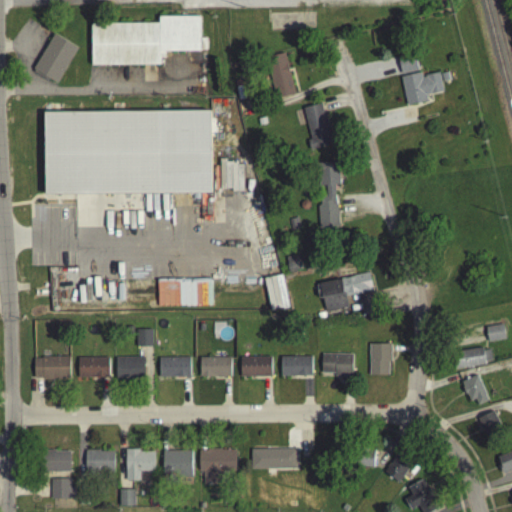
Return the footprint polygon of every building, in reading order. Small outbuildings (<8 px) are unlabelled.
[(157,28),(157,21),(199,21),(199,54),(199,55),(164,55),(164,62),(159,62),(159,69),(91,70),(90,28),(157,28)] [(387,50),(384,37),(371,39),(373,52),(387,50)] [(32,73),(56,87),(77,52),(53,38),(32,73)] [(294,99),(284,57),(265,61),(274,103),(294,99)] [(396,61),(413,57),(417,74),(400,78),(398,70),(396,61)] [(404,111),(429,105),(427,98),(441,95),(437,77),(421,80),(420,75),(398,80),(404,111)] [(331,150),(321,111),(320,107),(301,112),(309,143),(306,144),(309,155),(331,150)] [(44,199),(43,117),(209,115),(210,115),(210,198),(196,198),(169,198),(142,198),(44,199)] [(219,195),(242,195),(242,166),(219,167),(219,195)] [(337,168),(315,170),(318,191),(323,190),(324,200),(318,201),(319,208),(316,210),(318,237),(338,235),(336,208),(334,208),(333,190),(339,189),(337,168)] [(299,259),(285,261),(288,277),(301,274),(299,259)] [(371,295),(367,277),(317,287),(324,317),(349,311),(346,301),(371,295)] [(263,283),(269,315),(288,311),(281,279),(263,283)] [(211,310),(211,284),(178,284),(178,311),(211,310)] [(486,345),(503,343),(501,328),(484,330),(485,338),(486,345)] [(135,351),(146,351),(150,351),(150,334),(135,334),(135,351)] [(367,379),(387,379),(387,365),(390,365),(390,351),(390,347),(367,347),(367,379)] [(451,372),(482,368),(482,364),(489,364),(488,354),(483,355),(483,351),(449,355),(451,372)] [(319,378),(333,378),(333,380),(348,380),(351,380),(351,358),(320,358),(319,378)] [(33,383),(41,383),(41,384),(69,383),(69,360),(40,361),(40,363),(33,363),(33,383)] [(310,360),(279,360),(279,380),(306,380),(310,380),(310,360)] [(143,361),(115,361),(115,382),(143,382),(143,361)] [(269,361),(239,361),(239,381),(267,381),(269,381),(269,361)] [(107,362),(76,362),(76,382),(107,382),(107,362)] [(157,362),(157,381),(184,381),(188,381),(188,362),(157,362)] [(229,362),(198,362),(198,382),(225,382),(229,382),(229,362)] [(487,404),(476,379),(460,386),(462,391),(461,392),(463,397),(464,399),(465,398),(469,406),(474,403),(476,409),(487,404)] [(487,446),(502,439),(491,415),(476,422),(481,433),(487,446)] [(249,472),(295,472),(295,452),(249,452),(249,472)] [(198,455),(198,475),(202,475),(202,489),(221,489),(221,475),(234,475),(234,455),(220,455),(220,453),(206,453),(206,455),(198,455)] [(511,473),(511,453),(495,461),(499,469),(497,470),(497,471),(500,478),(511,473)] [(68,476),(68,456),(54,456),(54,454),(41,454),(41,476),(68,476)] [(113,454),(84,454),(84,475),(113,475),(113,454)] [(153,456),(139,456),(139,454),(124,454),(124,485),(139,485),(139,476),(153,476),(153,456)] [(373,454),(351,454),(351,470),(373,470),(373,454)] [(191,481),(191,455),(161,455),(161,481),(191,481)] [(382,476),(396,487),(411,470),(396,458),(382,476)] [(74,503),(73,482),(50,483),(50,494),(51,504),(74,503)] [(403,503),(408,511),(411,511),(417,509),(418,511),(435,511),(439,510),(422,482),(407,491),(411,499),(403,503)] [(118,511),(132,511),(132,494),(122,494),(118,494),(118,511)]
